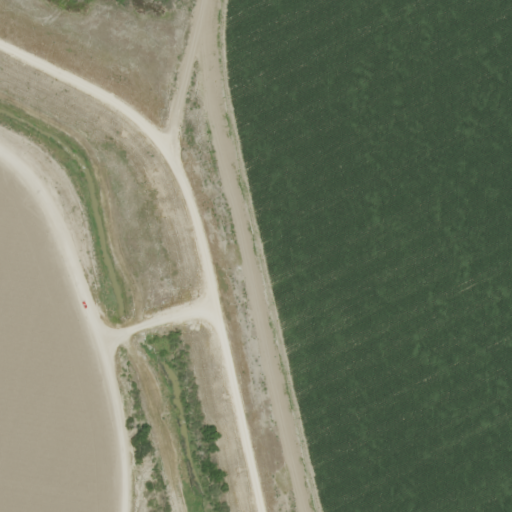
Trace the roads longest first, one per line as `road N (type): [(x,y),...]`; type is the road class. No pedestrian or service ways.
road 1 (residential): [(82,0),(121,103),(195,202),(218,268),(264,511)]
road 2 (residential): [(124,326),(341,276),(391,306),(446,511)]
road 3 (residential): [(136,511),(124,326),(81,250),(0,184)]
